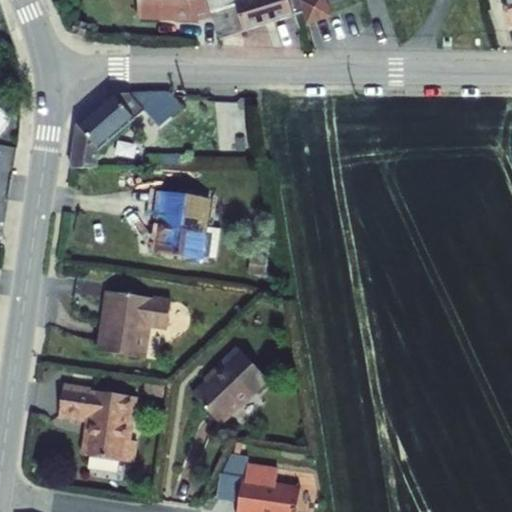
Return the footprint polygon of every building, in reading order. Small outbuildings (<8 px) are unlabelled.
[(148,0),(148,19),(205,21),(222,16),(220,10),(217,0),(148,0)] [(245,2),(244,0),(217,0),(220,10),(245,2)] [(251,0),(245,2),(220,10),(222,16),(230,38),(318,11),(315,1),(319,0),(251,0)] [(342,17),(336,0),(319,0),(315,1),(318,11),(322,23),(342,17)] [(86,17),(81,31),(95,37),(99,22),(86,17)] [(143,86),(126,86),(86,109),(80,147),(102,148),(104,135),(106,138),(115,133),(114,127),(150,105),(160,121),(192,102),(182,86),(165,86),(150,97),(143,86)] [(150,86),(143,86),(150,97),(165,86),(150,86)] [(174,205),(169,239),(211,246),(222,185),(167,176),(163,204),(174,205)] [(118,281),(109,339),(154,347),(159,315),(176,318),(180,291),(118,281)] [(206,388),(232,419),(284,374),(255,340),(226,366),(229,369),(206,388)] [(97,411),(92,445),(141,454),(143,436),(137,435),(144,387),(74,375),(69,405),(97,411)] [(258,473),(252,511),(313,511),(318,483),(293,479),(295,464),(264,459),(262,474),(258,473)]
